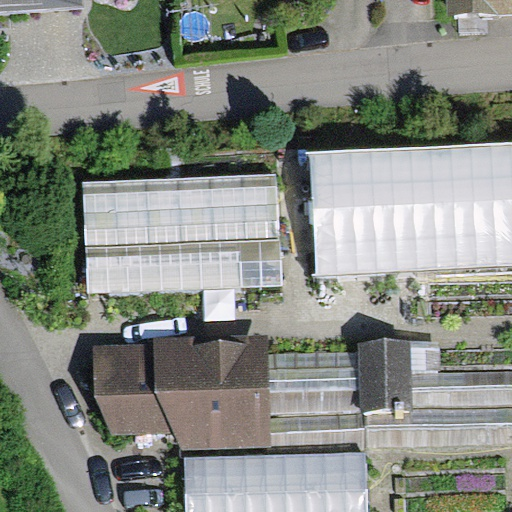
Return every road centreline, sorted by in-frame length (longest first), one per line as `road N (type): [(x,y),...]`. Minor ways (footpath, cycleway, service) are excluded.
road 1 (residential): [(511,60),(0,111)]
road 2 (unclassified): [(0,332),(91,511)]
